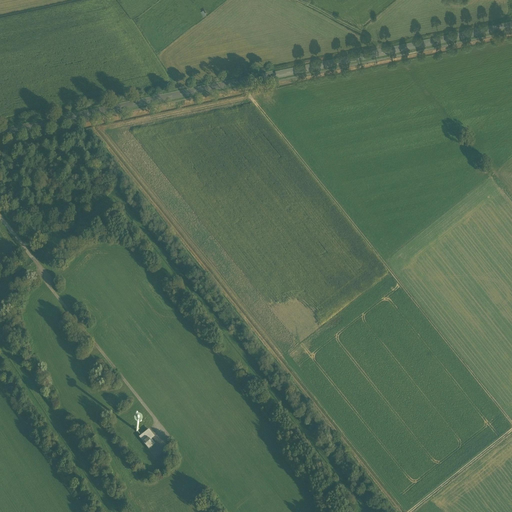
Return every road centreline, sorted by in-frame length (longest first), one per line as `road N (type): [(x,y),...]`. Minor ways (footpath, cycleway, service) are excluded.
road 1 (secondary): [(511,24),(0,133)]
road 2 (track): [(511,423),(240,82)]
road 3 (track): [(511,431),(410,511)]
